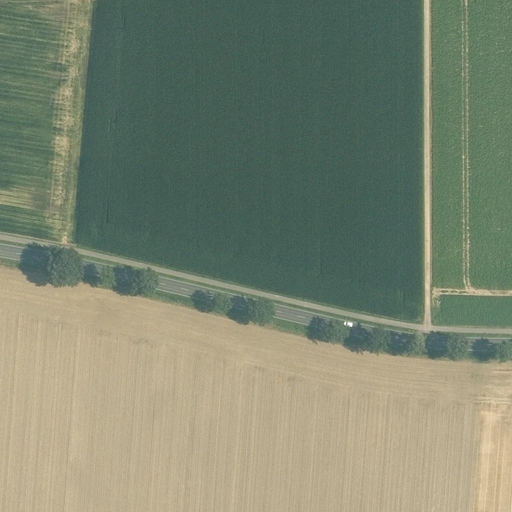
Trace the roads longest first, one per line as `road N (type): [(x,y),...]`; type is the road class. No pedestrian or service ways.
road 1 (secondary): [(511,346),(396,339),(0,251)]
road 2 (track): [(425,0),(427,343)]
